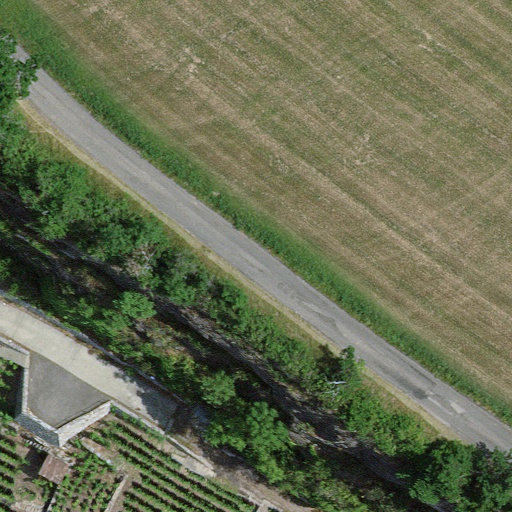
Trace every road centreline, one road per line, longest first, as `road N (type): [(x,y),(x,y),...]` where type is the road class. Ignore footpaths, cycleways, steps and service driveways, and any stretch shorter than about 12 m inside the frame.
road 1 (unclassified): [(511,440),(270,290),(0,64)]
road 2 (unclassified): [(0,321),(148,398)]
